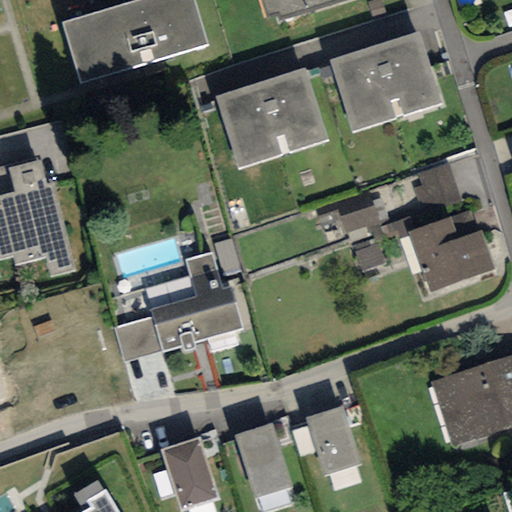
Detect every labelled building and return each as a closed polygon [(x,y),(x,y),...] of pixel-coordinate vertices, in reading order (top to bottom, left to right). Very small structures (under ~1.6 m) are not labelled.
[(189,0),(134,0),(55,25),(75,86),(204,46),(189,0)] [(259,0),(265,19),(274,16),(276,22),(341,0),(259,0)] [(352,133),(441,105),(417,33),(329,61),(352,133)] [(238,169),(329,140),(305,67),(215,96),(238,169)] [(47,277),(72,270),(50,183),(40,185),(34,162),(4,169),(9,193),(0,195),(0,258),(10,256),(13,266),(42,258),(47,277)] [(427,211),(460,201),(449,164),(420,173),(424,186),(416,188),(419,199),(423,198),(427,211)] [(342,220),(346,233),(379,222),(369,190),(315,208),(321,226),(342,220)] [(450,213),(409,228),(431,290),(496,267),(481,227),(477,228),(470,209),(451,216),(450,213)] [(153,315),(115,327),(125,361),(244,326),(231,281),(222,284),(212,249),(186,257),(196,293),(151,307),(153,315)] [(511,355),(430,381),(450,446),(511,426),(511,355)] [(0,414),(15,410),(0,363),(0,414)] [(343,407),(305,418),(322,477),(361,465),(343,407)] [(270,424),(233,436),(253,499),(291,487),(270,424)] [(198,438),(160,450),(180,511),(218,499),(198,438)] [(118,511),(105,491),(87,501),(91,508),(84,511),(118,511)]
